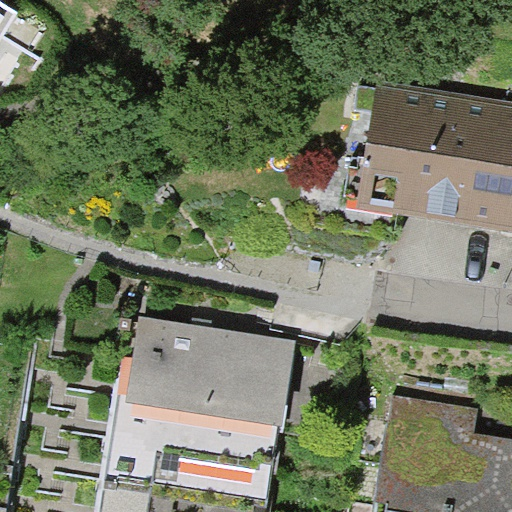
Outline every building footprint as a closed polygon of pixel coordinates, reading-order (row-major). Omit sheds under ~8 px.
[(0,0),(0,47),(21,14),(0,0)] [(350,214),(511,241),(511,237),(511,110),(372,86),(350,214)] [(270,511),(290,361),(133,341),(128,379),(120,436),(110,511),(270,511)] [(0,511),(7,511),(14,467),(20,425),(26,376),(30,348),(0,343),(0,511)] [(511,511),(511,395),(392,383),(388,428),(380,506),(378,511),(511,511)]
